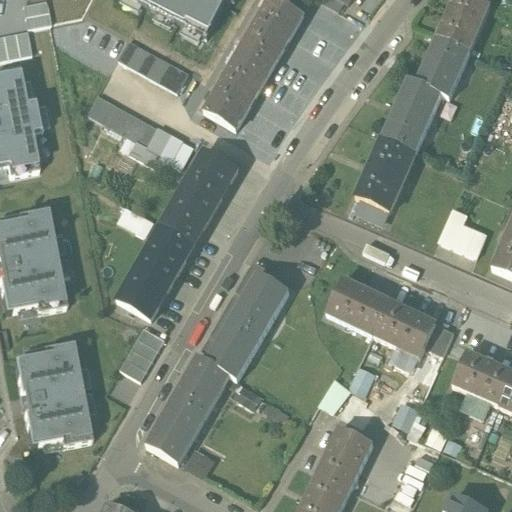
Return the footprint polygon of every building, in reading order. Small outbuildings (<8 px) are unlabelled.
[(123,0),(208,44),(230,0),(123,0)] [(322,0),(319,7),(338,17),(344,8),(348,10),(353,0),(322,0)] [(490,10),(467,0),(454,0),(436,42),(470,57),(490,10)] [(303,21),(271,2),(238,60),(269,78),(303,21)] [(27,34),(51,30),(46,7),(23,11),(27,34)] [(0,41),(0,65),(31,60),(27,37),(0,41)] [(470,57),(436,42),(416,88),(416,89),(441,100),(449,104),(470,57)] [(128,45),(118,63),(178,99),(190,79),(128,45)] [(269,78),(238,60),(204,117),(236,136),(269,78)] [(11,181),(38,176),(31,140),(41,138),(36,110),(26,112),(19,76),(0,79),(0,173),(9,172),(11,181)] [(416,88),(408,84),(382,144),(416,158),(441,100),(416,89),(416,88)] [(157,134),(98,100),(86,118),(128,142),(146,153),(157,134)] [(183,148),(157,134),(146,153),(128,142),(121,154),(154,173),(160,163),(171,169),(183,148)] [(416,158),(382,144),(356,203),(390,218),(416,158)] [(204,157),(161,231),(194,250),(238,176),(204,157)] [(119,226),(146,240),(155,225),(127,210),(119,226)] [(453,214),(439,246),(477,263),(487,240),(463,229),(467,220),(453,214)] [(20,226),(0,230),(0,265),(0,266),(3,283),(0,283),(0,286),(6,318),(37,313),(38,318),(67,313),(48,215),(19,221),(20,226)] [(511,229),(492,273),(511,282),(511,229)] [(194,250),(161,231),(117,305),(151,325),(194,250)] [(287,299),(256,281),(231,323),(263,342),(287,299)] [(389,308),(343,286),(327,319),(373,341),(389,308)] [(435,330),(389,308),(373,341),(420,363),(425,352),(435,330)] [(263,342),(231,323),(206,367),(229,381),(237,385),(263,342)] [(454,339),(435,330),(425,352),(444,362),(454,339)] [(119,375),(141,387),(165,345),(144,333),(119,375)] [(15,365),(21,400),(26,399),(29,417),(24,418),(31,452),(62,446),(63,452),(92,447),(74,348),(44,354),(45,360),(15,365)] [(511,384),(511,377),(468,358),(453,392),(500,412),(511,384)] [(198,363),(172,406),(204,425),(229,381),(206,367),(198,363)] [(324,410),(338,416),(349,390),(334,384),(324,410)] [(511,384),(500,412),(511,417),(511,384)] [(204,425),(172,406),(147,451),(178,469),(204,425)] [(372,450),(339,434),(317,480),(350,496),(372,450)] [(208,481),(216,462),(196,452),(187,471),(208,481)] [(342,511),(350,496),(317,480),(301,511),(342,511)] [(476,511),(454,501),(449,511),(476,511)]
